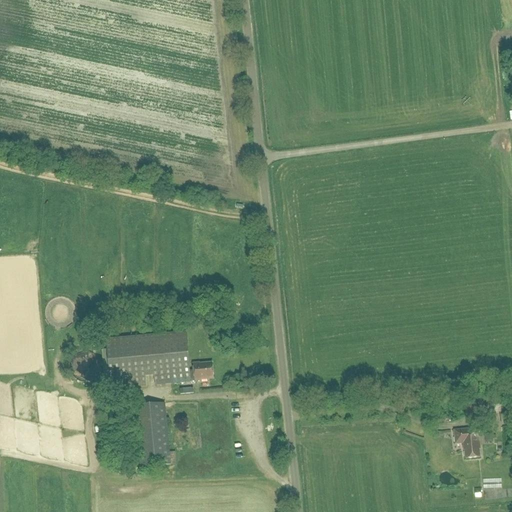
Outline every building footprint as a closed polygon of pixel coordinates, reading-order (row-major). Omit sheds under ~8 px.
[(111,390),(146,387),(145,377),(154,377),(154,386),(200,382),(200,381),(214,380),(212,364),(199,365),(199,364),(193,364),(193,371),(189,372),(186,333),(106,340),(107,350),(101,351),(104,377),(110,376),(111,390)] [(502,414),(500,400),(485,401),(487,415),(502,414)] [(170,465),(165,404),(135,407),(140,468),(170,465)] [(466,419),(478,418),(477,407),(465,408),(466,419)] [(99,419),(92,421),(94,431),(102,430),(99,419)] [(465,459),(479,458),(480,458),(479,450),(480,450),(478,429),(454,431),(456,444),(463,444),(463,446),(464,446),(465,459)]
